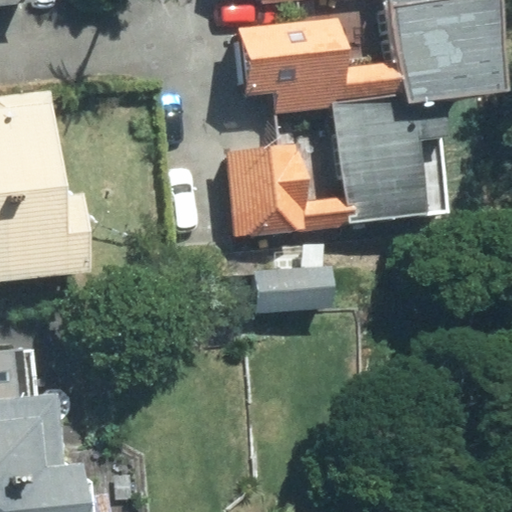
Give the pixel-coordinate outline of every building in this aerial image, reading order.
[(14,0),(0,0),(0,13),(16,11),(14,0)] [(457,121),(445,0),(289,0),(292,32),(218,39),(225,105),(258,102),(260,115),(314,110),(323,208),(282,212),(277,156),(210,163),(218,243),(431,223),(421,124),(457,121)] [(38,200),(28,110),(0,113),(0,283),(73,276),(64,198),(38,200)] [(242,278),(241,320),(318,321),(318,279),(242,278)] [(0,354),(0,511),(50,511),(38,417),(35,418),(35,416),(32,417),(25,352),(0,354)] [(286,393),(247,389),(241,452),(280,456),(286,393)]
